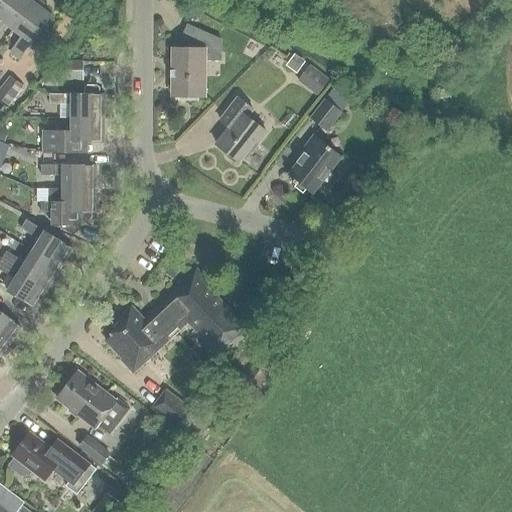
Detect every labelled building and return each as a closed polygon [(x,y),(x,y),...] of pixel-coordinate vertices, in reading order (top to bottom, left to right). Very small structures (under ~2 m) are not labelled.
[(0,0),(0,13),(9,0),(0,0)] [(9,0),(0,13),(0,29),(4,24),(13,31),(37,0),(9,0)] [(45,5),(38,0),(37,0),(13,31),(23,38),(11,54),(19,61),(52,18),(41,9),(45,5)] [(173,50),(173,96),(205,97),(206,61),(221,61),(221,41),(188,26),(181,41),(190,45),(190,51),(173,50)] [(59,79),(82,79),(82,61),(59,61),(59,79)] [(329,80),(310,65),(297,81),(317,96),(329,80)] [(11,76),(0,89),(0,99),(8,106),(24,87),(11,76)] [(86,86),(84,88),(84,94),(49,94),(49,104),(60,104),(60,117),(104,117),(104,94),(99,94),(99,88),(97,86),(86,86)] [(268,133),(248,118),(253,111),(236,99),(221,120),(230,127),(217,145),(229,154),(227,157),(237,164),(238,162),(241,164),(255,144),(258,146),(268,133)] [(311,119),(327,132),(342,113),(325,101),(311,119)] [(104,141),(104,118),(70,117),(70,131),(43,131),(43,152),(88,152),(88,141),(104,141)] [(5,142),(6,138),(9,130),(0,127),(0,140),(3,141),(5,142)] [(313,195),(342,158),(313,136),(300,153),(303,156),(288,176),(313,195)] [(0,141),(0,156),(4,158),(10,145),(3,142),(0,141)] [(41,175),(62,175),(62,189),(95,189),(95,166),(41,166),(41,175)] [(96,213),(95,189),(62,189),(49,189),(49,202),(40,202),(40,213),(52,213),(52,226),(83,227),(83,222),(87,222),(92,217),(92,213),(96,213)] [(38,239),(31,250),(60,268),(72,248),(25,219),(20,228),(38,239)] [(48,288),(60,268),(31,250),(24,262),(6,251),(1,259),(48,288)] [(35,308),(48,288),(1,259),(0,260),(0,269),(14,278),(7,290),(35,308)] [(106,341),(134,372),(187,323),(218,355),(246,329),(207,287),(210,284),(197,270),(144,319),(133,308),(119,320),(124,325),(106,341)] [(0,311),(0,341),(7,346),(21,327),(0,311)] [(117,399),(115,401),(78,372),(57,399),(96,428),(104,418),(116,427),(129,409),(117,399)] [(191,409),(166,390),(151,409),(177,428),(191,409)] [(174,434),(168,444),(177,450),(183,440),(174,434)] [(96,471),(58,441),(51,450),(30,435),(13,456),(16,458),(9,467),(21,476),(29,475),(32,471),(45,481),(53,470),(69,483),(65,488),(77,496),(96,471)] [(80,447),(103,464),(110,454),(88,437),(80,447)] [(150,481),(142,474),(131,488),(140,494),(150,481)] [(107,496),(102,504),(112,511),(113,511),(119,505),(107,496)]
